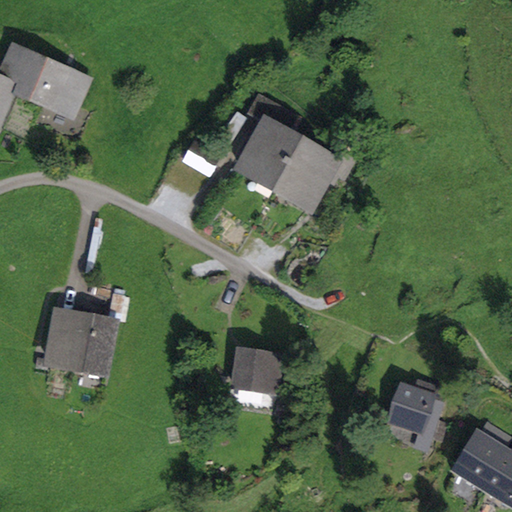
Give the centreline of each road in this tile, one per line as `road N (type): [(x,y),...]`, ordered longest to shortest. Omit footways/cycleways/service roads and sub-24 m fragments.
road 1 (residential): [(302,301),(94,189),(50,179),(0,188)]
road 2 (track): [(233,511),(326,444),(321,343),(316,315),(302,301)]
